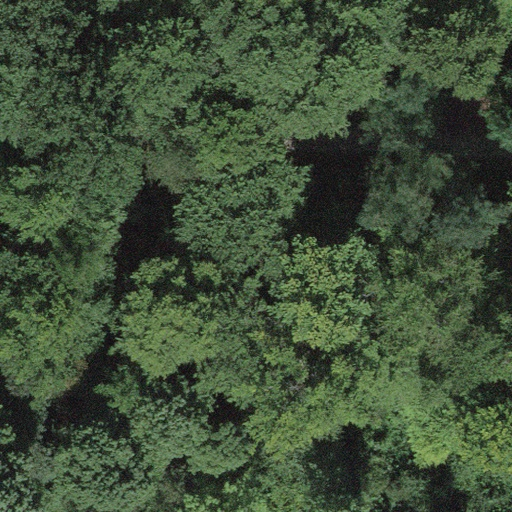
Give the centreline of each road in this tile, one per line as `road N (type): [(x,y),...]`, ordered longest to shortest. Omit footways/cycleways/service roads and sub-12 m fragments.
road 1 (track): [(0,105),(324,164),(511,170)]
road 2 (track): [(72,0),(71,123)]
